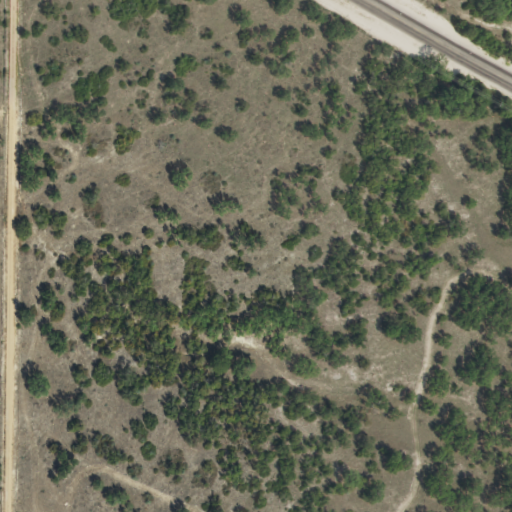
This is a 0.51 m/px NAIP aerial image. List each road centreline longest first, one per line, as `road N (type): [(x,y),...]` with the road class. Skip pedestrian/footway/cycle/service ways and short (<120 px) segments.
road 1 (tertiary): [(511,84),(364,0)]
road 2 (residential): [(131,511),(0,431)]
